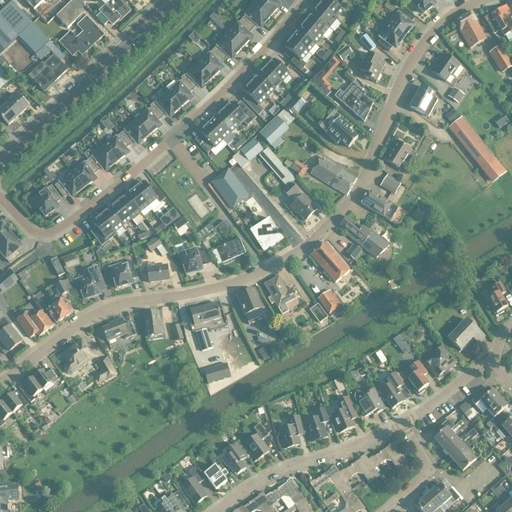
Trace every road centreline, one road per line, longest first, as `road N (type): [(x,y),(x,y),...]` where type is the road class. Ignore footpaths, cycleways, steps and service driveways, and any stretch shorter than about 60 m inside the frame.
road 1 (unclassified): [(0,382),(97,314),(246,281),(334,223),(366,174),(405,67),(431,31),(476,0)]
road 2 (residential): [(0,197),(34,230),(53,229),(171,137),(305,0)]
road 3 (unclassified): [(0,161),(162,0)]
road 4 (residential): [(215,511),(257,481),(404,424)]
